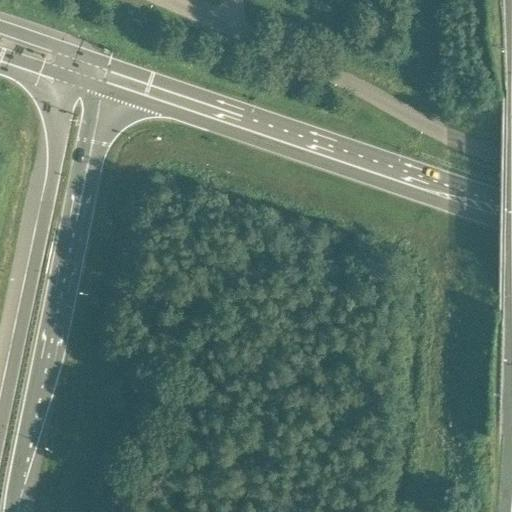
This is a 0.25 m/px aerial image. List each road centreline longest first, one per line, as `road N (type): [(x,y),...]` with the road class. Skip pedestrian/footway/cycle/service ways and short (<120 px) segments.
road 1 (motorway): [(10,511),(108,76)]
road 2 (secondary): [(511,209),(108,76)]
road 3 (motorway): [(75,66),(0,412)]
road 4 (unclassified): [(226,25),(511,162)]
